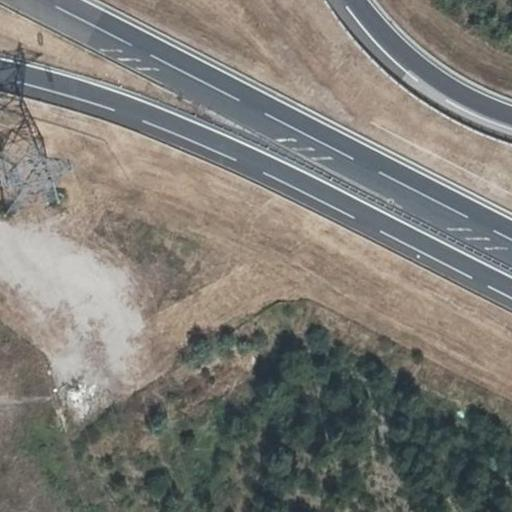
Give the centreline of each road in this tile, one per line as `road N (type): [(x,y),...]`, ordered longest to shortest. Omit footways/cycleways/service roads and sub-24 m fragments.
road 1 (motorway): [(0,72),(117,105),(248,160),(511,291)]
road 2 (motorway): [(58,0),(511,235)]
road 3 (motorway): [(353,0),(435,79),(511,117)]
